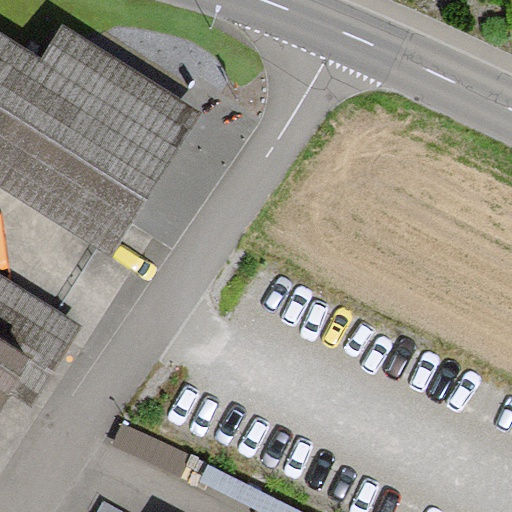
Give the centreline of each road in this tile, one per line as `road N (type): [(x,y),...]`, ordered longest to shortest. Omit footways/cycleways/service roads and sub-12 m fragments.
road 1 (residential): [(16,511),(329,59),(339,29)]
road 2 (tertiary): [(511,111),(339,29)]
